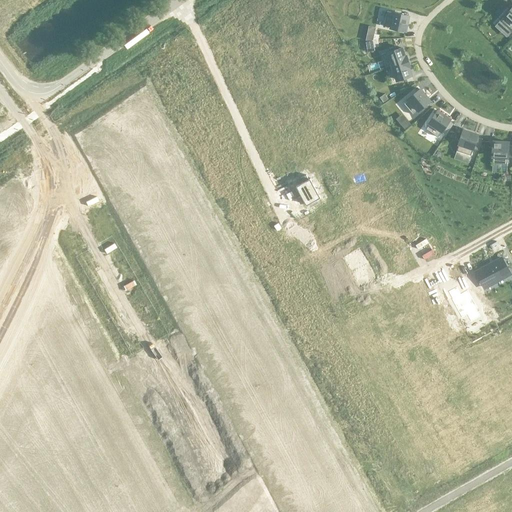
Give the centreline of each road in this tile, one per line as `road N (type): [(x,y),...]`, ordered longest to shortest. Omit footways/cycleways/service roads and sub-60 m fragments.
road 1 (tertiary): [(352,511),(105,53)]
road 2 (tertiary): [(75,75),(308,511)]
road 3 (residential): [(448,0),(419,33),(423,62),(459,107),(511,127)]
road 4 (tertiary): [(511,456),(391,511)]
